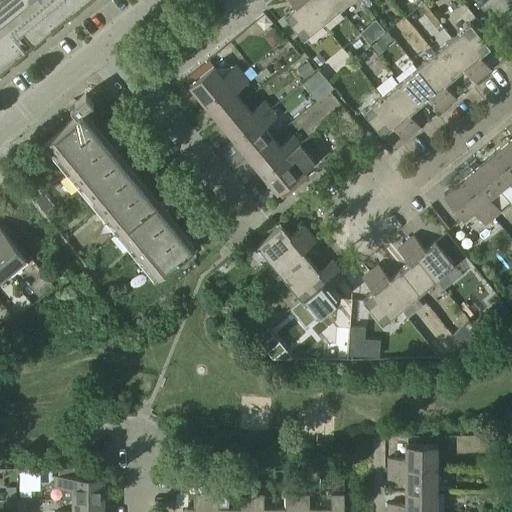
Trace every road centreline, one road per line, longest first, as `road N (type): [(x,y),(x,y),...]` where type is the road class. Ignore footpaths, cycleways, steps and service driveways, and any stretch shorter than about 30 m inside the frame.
road 1 (residential): [(105,39),(257,223)]
road 2 (residential): [(339,194),(363,221),(511,98)]
road 3 (residential): [(0,128),(105,39)]
